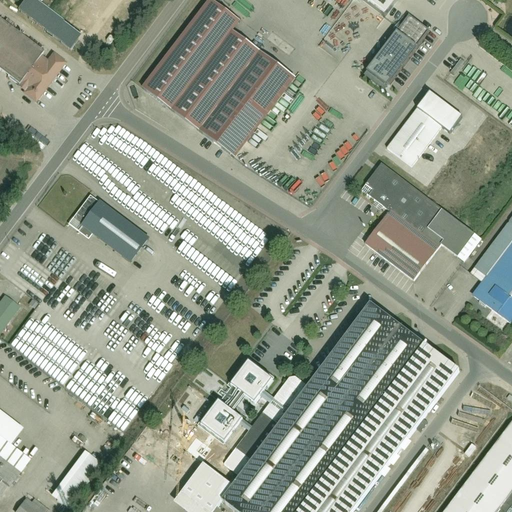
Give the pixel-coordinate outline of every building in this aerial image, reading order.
[(212,0),(210,0),(143,90),(234,158),(294,77),(232,31),(240,20),(212,0)] [(360,0),(386,19),(399,0),(360,0)] [(429,31),(408,16),(363,77),(384,92),(429,31)] [(40,54),(0,23),(0,72),(17,85),(13,90),(34,107),(66,65),(45,48),(40,54)] [(429,95),(386,154),(412,173),(442,132),(449,137),(461,119),(429,95)] [(380,165),(360,193),(454,260),(474,232),(380,165)] [(99,204),(81,228),(129,263),(147,239),(99,204)] [(511,221),(474,271),(485,279),(470,299),(509,328),(511,325),(511,221)] [(0,330),(17,309),(4,301),(0,305),(0,330)] [(238,479),(231,489),(202,467),(172,507),(178,511),(215,511),(220,505),(228,511),(357,511),(460,375),(368,306),(306,389),(238,479)] [(218,407),(201,430),(224,447),(238,428),(248,436),(251,432),(240,426),(242,423),(234,417),(245,402),(255,409),(263,398),(272,405),(274,401),(266,394),(273,384),(248,365),(230,391),(239,398),(228,413),(218,407)] [(296,380),(290,381),(274,401),(272,405),(251,432),(248,436),(224,468),(238,479),(306,389),(296,380)] [(511,424),(445,511),(500,511),(511,496),(511,424)] [(31,463),(0,440),(0,493),(11,479),(16,483),(31,463)] [(88,457),(55,502),(68,511),(71,511),(104,468),(88,457)] [(47,511),(27,498),(16,511),(47,511)]
